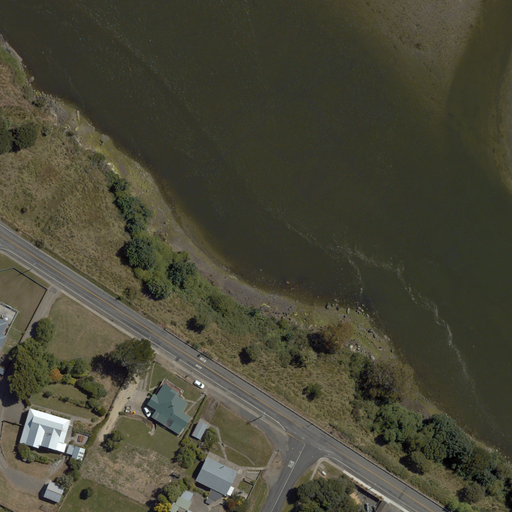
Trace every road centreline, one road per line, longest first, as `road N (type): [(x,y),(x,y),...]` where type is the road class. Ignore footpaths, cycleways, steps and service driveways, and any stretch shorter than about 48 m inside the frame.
road 1 (primary): [(61,274),(198,361)]
road 2 (primary): [(433,511),(311,434)]
road 3 (unclassified): [(61,274),(0,399)]
road 4 (primary): [(311,434),(198,361)]
